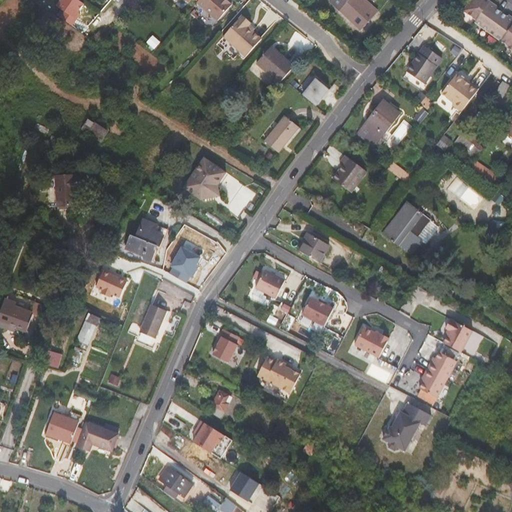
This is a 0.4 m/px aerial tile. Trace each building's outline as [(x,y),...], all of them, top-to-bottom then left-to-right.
[(64,11),(60,16),(73,25),(87,3),(82,0),(61,0),(57,6),(64,11)] [(226,0),(201,0),(199,3),(219,22),(233,6),(226,0)] [(362,0),(335,0),(332,3),(361,30),(376,13),(362,0)] [(367,0),(362,0),(376,13),(379,10),(367,0)] [(504,14),(493,6),(495,4),(488,0),(470,0),(463,10),(476,20),(474,22),(511,48),(511,16),(506,12),(504,14)] [(244,15),(225,37),(247,56),(263,38),(250,27),(253,23),(244,15)] [(272,46),(257,63),(280,84),(295,67),(272,46)] [(425,84),(442,58),(426,47),(420,55),(418,54),(409,68),(412,70),(410,73),(425,84)] [(99,70),(95,78),(106,84),(110,75),(99,70)] [(457,74),(442,93),(454,103),(452,105),(461,112),(478,90),(464,80),(464,78),(460,75),(458,75),(457,74)] [(330,90),(318,79),(304,96),(317,107),(330,90)] [(503,98),(510,86),(503,81),(494,94),(503,98)] [(385,101),(384,102),(400,114),(400,113),(385,101)] [(384,134),(400,114),(384,102),(377,111),(368,121),(359,132),(375,145),(384,134)] [(481,110),(477,115),(482,119),(486,114),(481,110)] [(286,116),(265,141),(279,153),(300,127),(286,116)] [(89,119),(82,130),(102,142),(109,132),(89,119)] [(455,142),(475,159),(484,148),(480,144),(483,140),(475,134),(472,138),(463,131),(455,142)] [(451,155),(463,163),(466,157),(455,149),(451,155)] [(333,179),(351,193),(367,172),(346,155),(340,163),(343,166),(333,179)] [(227,173),(205,157),(187,183),(209,199),(220,196),(218,186),(227,173)] [(427,166),(433,171),(437,165),(432,160),(427,166)] [(470,168),(493,184),(498,176),(475,160),(470,168)] [(440,172),(435,179),(439,182),(445,176),(440,172)] [(58,207),(77,206),(76,192),(85,192),(84,175),(56,176),(58,207)] [(209,199),(187,183),(184,188),(202,200),(209,199)] [(409,202),(384,235),(410,255),(423,241),(418,237),(431,220),(409,202)] [(158,225),(144,219),(136,237),(132,235),(126,249),(134,252),(144,257),(144,259),(151,262),(157,246),(160,247),(164,236),(155,232),(158,225)] [(440,227),(431,220),(418,237),(423,241),(428,244),(434,236),(434,235),(437,231),(440,227)] [(505,222),(494,220),(485,231),(494,237),(505,222)] [(320,263),(330,245),(308,232),(302,242),(305,243),(300,251),(320,263)] [(198,264),(202,257),(183,246),(172,265),(174,266),(170,273),(188,282),(191,276),(194,277),(200,266),(198,264)] [(144,257),(134,252),(131,261),(141,265),(144,259),(144,257)] [(390,270),(380,264),(377,269),(387,275),(390,270)] [(286,280),(265,269),(255,288),(277,299),(286,280)] [(128,280),(105,270),(98,287),(104,289),(102,292),(112,296),(113,294),(121,297),(128,280)] [(343,271),(341,275),(350,281),(353,275),(343,271)] [(35,303),(8,294),(6,300),(16,304),(15,307),(32,313),(35,303)] [(302,315),(325,328),(335,309),(325,303),(319,300),(312,296),(302,315)] [(16,304),(6,300),(0,315),(0,325),(7,328),(9,325),(16,327),(25,331),(32,313),(15,307),(16,304)] [(152,304),(140,332),(155,339),(160,327),(156,325),(163,309),(152,304)] [(167,311),(163,309),(156,325),(160,327),(167,311)] [(100,318),(89,313),(77,340),(88,345),(100,318)] [(447,336),(443,344),(462,353),(473,331),(451,319),(446,329),(448,330),(450,331),(447,336)] [(364,327),(354,345),(380,359),(391,338),(381,333),(380,334),(375,332),(364,327)] [(239,337),(223,329),(219,336),(221,337),(212,355),(228,363),(237,345),(235,344),(239,337)] [(46,365),(60,368),(63,353),(49,350),(46,365)] [(427,369),(448,380),(457,362),(438,353),(436,358),(433,363),(431,362),(427,369)] [(267,356),(257,375),(290,393),(300,374),(285,366),(286,364),(277,359),(276,361),(267,356)] [(438,398),(448,380),(427,369),(423,376),(425,377),(423,382),(419,388),(421,389),(417,398),(434,406),(438,398)] [(112,375),(109,382),(118,385),(121,378),(112,375)] [(211,413),(220,418),(228,404),(225,402),(229,396),(220,390),(211,405),(214,407),(211,413)] [(399,449),(400,447),(406,450),(421,422),(426,425),(431,414),(408,403),(403,413),(401,412),(392,428),(390,427),(384,439),(390,442),(389,444),(390,447),(396,450),(399,449)] [(55,412),(46,434),(72,444),(82,416),(71,412),(69,418),(55,412)] [(201,429),(198,434),(214,445),(215,444),(217,446),(224,434),(201,420),(197,427),(201,429)] [(78,447),(90,451),(93,444),(113,451),(119,435),(87,423),(78,447)] [(198,434),(193,442),(209,453),(214,445),(198,434)] [(309,442),(304,451),(312,455),(317,446),(309,442)] [(168,466),(168,467),(193,486),(194,485),(168,466)] [(168,467),(162,475),(188,493),(193,486),(168,467)] [(431,476),(425,473),(417,488),(423,491),(431,476)] [(185,498),(188,493),(162,475),(159,479),(168,485),(179,494),(185,498)] [(252,504),(263,486),(245,475),(234,493),(252,504)] [(175,500),(179,494),(168,485),(164,491),(175,500)] [(263,486),(252,504),(255,507),(267,489),(263,486)] [(417,488),(416,488),(411,500),(426,506),(431,495),(423,491),(417,488)] [(202,500),(198,497),(195,498),(192,501),(198,505),(202,500)] [(129,502),(125,509),(128,511),(143,511),(146,509),(132,498),(129,502)]
